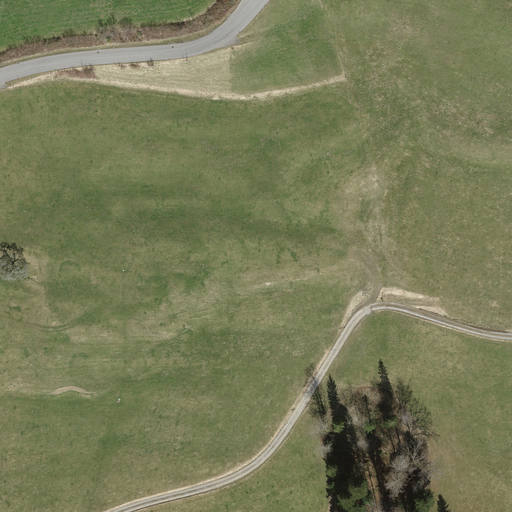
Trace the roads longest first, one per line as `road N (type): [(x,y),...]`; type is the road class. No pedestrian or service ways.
road 1 (track): [(120,511),(246,470),(277,440),(369,306),(511,336)]
road 2 (tertiary): [(0,78),(84,59),(191,49),(225,34),(255,0)]
